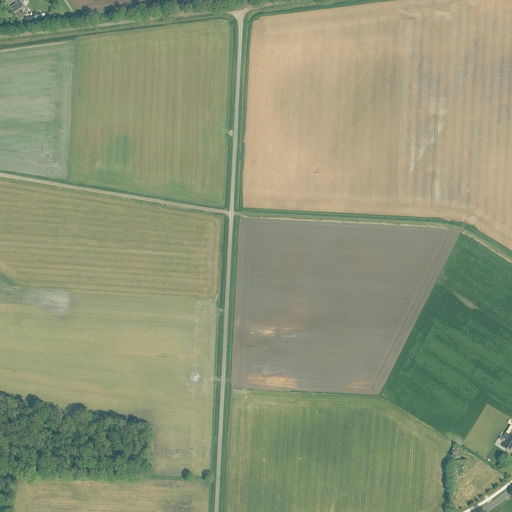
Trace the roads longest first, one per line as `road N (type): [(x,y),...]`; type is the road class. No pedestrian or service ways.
road 1 (track): [(511,259),(453,227),(231,213),(0,176)]
road 2 (unclassified): [(216,511),(241,17)]
road 3 (track): [(0,37),(224,11),(241,17)]
